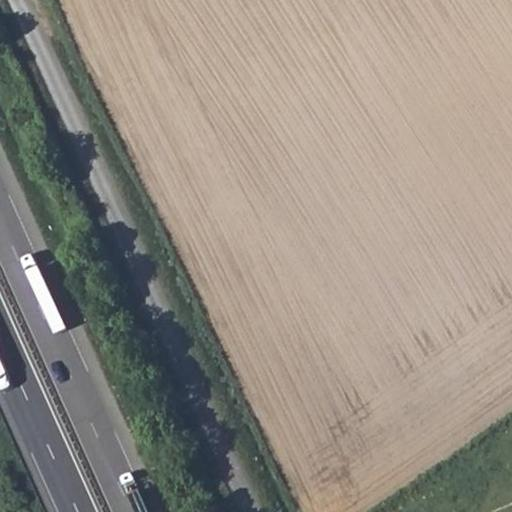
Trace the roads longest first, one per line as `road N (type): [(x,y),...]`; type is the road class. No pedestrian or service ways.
road 1 (unclassified): [(21,0),(253,511)]
road 2 (trunk): [(131,511),(0,218)]
road 3 (trunk): [(0,337),(78,511)]
